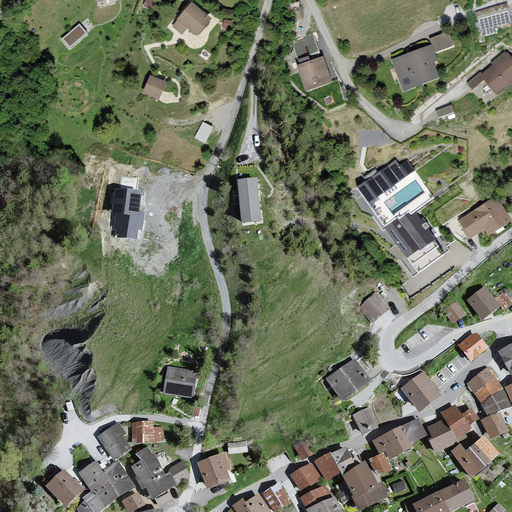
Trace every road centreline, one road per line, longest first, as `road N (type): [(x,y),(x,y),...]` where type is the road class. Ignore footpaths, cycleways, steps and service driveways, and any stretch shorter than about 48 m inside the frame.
road 1 (residential): [(509,323),(502,341),(435,405),(311,459),(217,511)]
road 2 (residential): [(511,235),(390,332),(385,347),(390,360),(412,364),(460,335),(509,323)]
